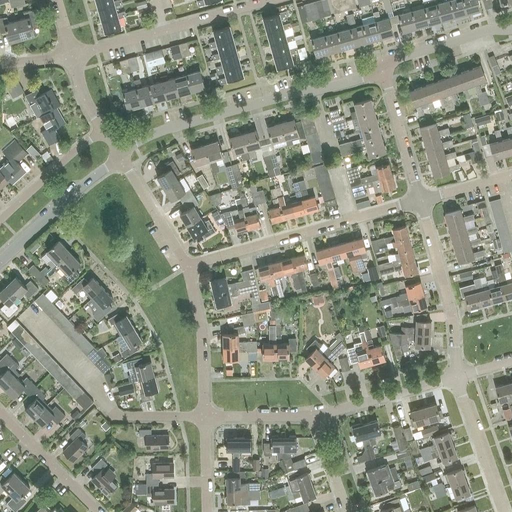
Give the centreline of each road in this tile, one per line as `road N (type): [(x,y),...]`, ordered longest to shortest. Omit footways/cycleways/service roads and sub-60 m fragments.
road 1 (tertiary): [(119,156),(165,129),(382,68)]
road 2 (residential): [(185,267),(419,200)]
road 3 (residential): [(70,54),(273,0)]
road 4 (residential): [(457,376),(451,306),(419,200)]
road 5 (tertiary): [(0,261),(119,156)]
road 6 (unclassified): [(206,416),(185,267)]
road 7 (residential): [(312,416),(457,376)]
road 8 (residential): [(500,511),(457,376)]
road 9 (residential): [(0,414),(97,511)]
road 10 (residential): [(419,200),(382,68)]
road 11 (residential): [(0,220),(102,131)]
road 12 (tertiary): [(382,68),(454,39),(511,30)]
road 13 (unclassified): [(185,267),(119,156)]
